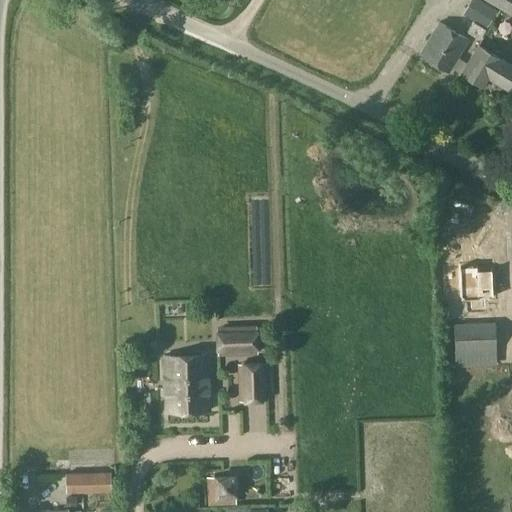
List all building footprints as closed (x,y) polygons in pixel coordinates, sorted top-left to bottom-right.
[(511,0),(486,0),(511,15),(511,0)] [(486,4),(475,22),(486,28),(497,11),(486,4)] [(448,72),(468,40),(440,22),(420,54),(448,72)] [(508,90),(511,82),(511,66),(479,46),(462,74),(483,87),(488,78),(508,90)] [(463,267),(463,297),(472,297),(472,308),(489,308),(489,297),(493,297),(493,270),(480,271),(480,267),(463,267)] [(485,340),(484,321),(449,323),(449,341),(485,340)] [(257,328),(219,329),(219,354),(258,353),(257,328)] [(511,345),(488,346),(491,399),(511,398),(511,345)] [(208,356),(166,357),(168,414),(209,413),(208,356)] [(266,363),(241,364),(242,400),(267,400),(266,363)] [(198,478),(199,466),(146,465),(144,511),(173,511),(174,494),(184,494),(184,477),(198,478)] [(67,492),(111,491),(111,473),(67,474),(67,492)] [(238,476),(207,477),(208,505),(237,504),(236,498),(239,498),(238,476)]
